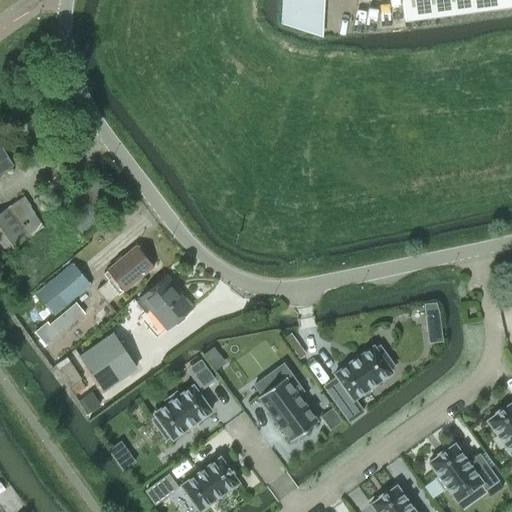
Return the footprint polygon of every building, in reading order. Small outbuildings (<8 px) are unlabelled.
[(283,0),(282,25),(281,24),(320,35),(321,0),(283,0)] [(511,6),(511,0),(400,0),(403,21),(511,6)] [(0,173),(11,166),(0,148),(0,173)] [(47,197),(69,180),(68,178),(72,174),(67,167),(40,187),(47,197)] [(81,233),(118,202),(93,173),(80,184),(84,188),(75,196),(84,207),(69,219),(81,233)] [(42,227),(22,197),(0,211),(0,256),(1,256),(42,227)] [(108,280),(95,290),(107,304),(148,269),(151,267),(146,261),(135,246),(113,264),(102,273),(108,280)] [(53,315),(89,285),(71,263),(35,293),(53,315)] [(190,309),(163,278),(139,298),(140,298),(135,302),(144,313),(149,309),(166,329),(190,309)] [(44,345),(83,313),(74,302),(48,324),(46,321),(28,336),(39,350),(44,345)] [(135,368),(112,335),(79,357),(102,390),(135,368)] [(441,335),(427,336),(428,345),(442,344),(441,335)] [(336,377),(324,386),(348,421),(362,411),(353,400),(391,372),(389,369),(393,366),(379,346),(375,349),(373,346),(334,374),(336,377)] [(213,347),(203,354),(216,370),(225,363),(213,347)] [(81,380),(68,361),(66,359),(54,367),(69,388),(74,395),(84,388),(80,381),(81,380)] [(206,370),(193,379),(200,389),(213,380),(206,370)] [(290,373),(258,397),(291,441),(317,422),(297,395),(303,391),(290,373)] [(171,439),(210,411),(192,386),(178,396),(176,392),(164,401),(166,404),(153,414),(155,417),(151,420),(165,440),(169,437),(171,439)] [(98,405),(91,394),(89,392),(77,400),(86,413),(98,405)] [(511,402),(486,421),(511,456),(511,402)] [(331,410),(319,419),(329,432),(340,423),(331,410)] [(120,442),(108,451),(122,470),(134,462),(120,442)] [(454,444),(428,462),(438,476),(434,479),(443,490),(446,488),(456,501),(482,483),(485,487),(496,479),(478,455),(467,463),(454,444)] [(199,511),(237,482),(219,457),(180,485),(199,511)] [(154,504),(177,488),(167,475),(145,491),(154,504)] [(414,511),(395,486),(370,504),(375,511),(414,511)]
